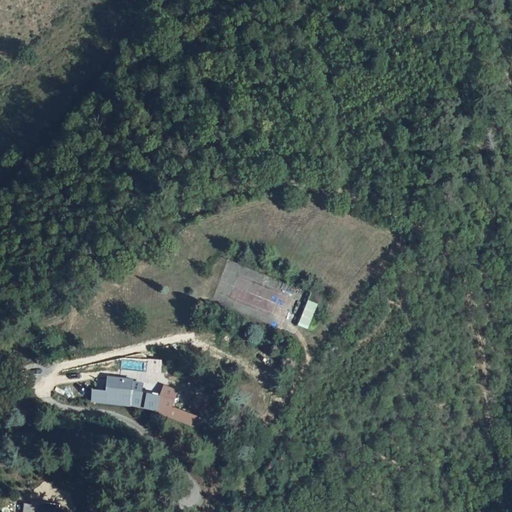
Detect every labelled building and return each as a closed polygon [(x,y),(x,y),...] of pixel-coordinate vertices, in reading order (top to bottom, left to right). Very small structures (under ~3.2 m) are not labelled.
[(307,328),(316,305),(307,302),(298,324),(307,328)] [(106,390),(104,398),(117,401),(124,378),(105,376),(102,389),(106,390)] [(128,403),(133,380),(124,378),(117,401),(128,403)] [(155,413),(167,417),(176,393),(164,389),(155,413)] [(61,492),(43,490),(41,502),(59,504),(61,492)] [(58,511),(59,504),(41,502),(40,511),(58,511)]
